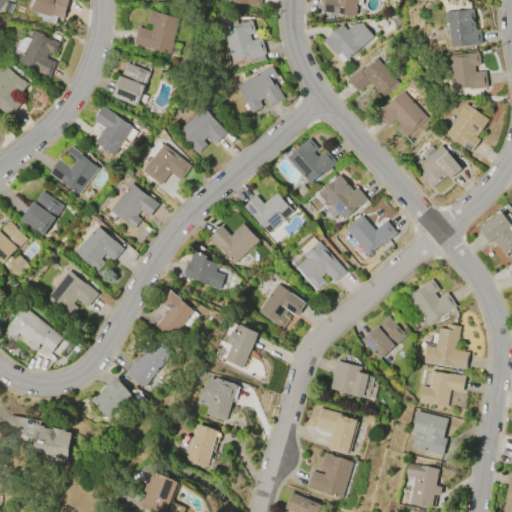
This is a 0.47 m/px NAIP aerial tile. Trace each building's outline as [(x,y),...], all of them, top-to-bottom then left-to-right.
[(29,0),(66,0),(62,18),(56,16),(53,25),(40,21),(41,18),(35,16),(36,14),(26,11),(29,0)] [(320,11),(321,0),(360,0),(360,5),(356,5),(354,16),(320,11)] [(12,5),(10,13),(3,11),(5,3),(12,5)] [(447,24),(445,24),(444,12),(473,9),(474,30),(479,29),(480,44),(449,47),(447,24)] [(137,27),(150,31),(151,24),(146,23),(149,11),(178,19),(168,53),(132,43),(137,27)] [(221,22),(236,18),(237,24),(251,20),(255,33),(249,35),(250,41),(261,38),(265,54),(263,55),(264,60),(249,64),(247,57),(231,61),(221,22)] [(341,24),(346,30),(352,24),(360,23),(372,36),(345,60),(339,53),(336,56),(322,40),(341,24)] [(32,31),(59,44),(54,54),(49,52),(45,58),(55,63),(48,78),(17,63),(21,54),(15,50),(22,36),(28,39),(32,31)] [(448,55),(478,52),(480,65),(473,65),(474,72),(485,71),(486,88),(468,89),(468,87),(452,89),(448,55)] [(346,79),(360,67),(362,69),(376,57),(397,82),(381,97),(368,82),(357,92),(346,79)] [(126,63),(149,72),(136,105),(111,95),(119,75),(121,76),(126,63)] [(0,69),(4,65),(26,84),(15,98),(20,103),(9,116),(0,108),(0,69)] [(235,86),(271,65),(278,76),(272,79),(283,99),(269,107),(263,98),(258,101),(261,106),(250,112),(248,109),(245,111),(242,106),(245,104),(235,86)] [(402,91),(426,118),(404,138),(394,128),(399,124),(394,119),(387,126),(376,114),(402,91)] [(446,133),(460,114),(458,113),(465,103),(487,120),(475,137),(479,139),(470,151),(446,133)] [(133,126),(114,154),(95,142),(104,127),(93,120),(102,106),(133,126)] [(177,131),(205,107),(227,133),(214,144),(207,136),(203,140),(207,146),(197,154),(177,131)] [(336,162),(322,174),(321,173),(309,184),(286,158),(309,138),(317,148),(313,152),(317,157),(325,150),(336,162)] [(164,143),(192,165),(181,179),(171,172),(161,185),(143,171),(164,143)] [(439,145),(460,169),(449,178),(445,174),(429,188),(410,166),(420,158),(422,160),(439,145)] [(72,146),(99,168),(77,196),(48,173),(59,159),(69,168),(73,162),(65,155),(72,146)] [(366,199),(343,219),(337,213),(331,218),(325,211),(330,206),(326,201),(325,202),(317,193),(338,174),(353,191),(355,189),(351,185),(353,184),(366,199)] [(140,219),(132,229),(109,210),(132,182),(159,204),(148,217),(140,210),(136,215),(140,219)] [(41,191),(62,206),(41,235),(19,219),(32,202),(33,202),(41,191)] [(266,234),(242,207),(255,195),(262,204),(275,192),(292,211),(266,234)] [(511,248),(503,255),(492,240),(488,243),(478,230),(480,228),(479,227),(500,212),(510,224),(511,222),(511,248)] [(386,220),(396,233),(382,245),(381,243),(362,259),(352,247),(356,243),(344,230),(361,215),(374,230),(386,220)] [(0,230),(9,221),(27,239),(10,256),(13,258),(18,253),(27,263),(20,271),(20,272),(14,278),(0,265),(2,263),(0,261),(0,230)] [(220,226),(230,236),(243,224),(258,240),(233,264),(208,238),(220,226)] [(75,252),(99,226),(124,249),(113,261),(105,254),(101,259),(105,263),(97,273),(75,252)] [(319,241),(345,272),(333,283),(324,273),(319,277),(324,282),(314,290),(294,267),(305,258),(302,255),(319,241)] [(218,289),(181,276),(187,262),(189,262),(193,251),(206,256),(205,260),(217,264),(214,272),(223,275),(218,289)] [(97,293),(86,307),(76,298),(72,303),(76,307),(68,317),(61,312),(62,311),(45,298),(68,269),(97,293)] [(455,306),(427,325),(407,295),(431,279),(439,290),(434,293),(438,298),(446,293),(455,306)] [(256,312),(277,283),(305,303),(295,316),(286,310),(282,315),(287,319),(280,329),(256,312)] [(171,291),(197,315),(185,327),(182,325),(170,338),(156,325),(163,316),(162,315),(167,309),(168,310),(169,309),(165,306),(163,307),(159,304),(171,291)] [(23,306),(62,338),(50,352),(40,344),(35,350),(32,347),(33,347),(27,342),(28,341),(17,332),(14,336),(4,328),(23,306)] [(404,337),(378,360),(360,340),(377,325),(377,326),(387,317),(404,337)] [(468,352),(466,370),(423,363),(425,346),(434,347),(437,328),(447,329),(447,324),(460,326),(456,351),(468,352)] [(258,333),(241,368),(223,360),(230,345),(226,343),(232,330),(236,333),(240,325),(258,333)] [(170,352),(141,387),(126,375),(131,369),(128,367),(137,356),(140,358),(155,340),(170,352)] [(376,388),(373,400),(368,398),(367,399),(328,389),(335,361),(361,367),(359,373),(368,375),(368,376),(370,376),(370,377),(373,378),(370,387),(376,388)] [(429,388),(432,371),(465,377),(462,392),(449,390),(446,407),(417,402),(420,386),(429,388)] [(90,401),(101,392),(100,390),(116,378),(131,396),(103,418),(90,401)] [(237,385),(225,420),(204,413),(206,407),(196,403),(208,378),(215,380),(216,378),(237,385)] [(319,407),(339,413),(339,414),(357,420),(348,452),(330,447),(334,432),(314,426),(319,407)] [(442,455),(410,447),(413,435),(410,434),(416,411),(447,419),(442,438),(446,439),(442,455)] [(185,459),(196,424),(218,431),(213,444),(215,445),(213,452),(211,451),(206,466),(185,459)] [(70,433),(65,460),(30,453),(31,444),(33,444),(34,437),(32,436),(35,425),(44,426),(43,428),(52,430),(52,428),(64,430),(63,432),(70,433)] [(323,453),(332,455),(332,456),(352,462),(342,497),(306,487),(310,471),(323,474),(325,468),(319,466),(323,453)] [(405,463),(438,468),(435,485),(440,486),(438,495),(433,494),(431,507),(409,503),(413,477),(403,475),(405,463)] [(178,482),(164,511),(151,511),(139,506),(146,492),(142,491),(146,482),(148,483),(154,471),(178,482)] [(511,511),(503,511),(509,473),(511,473),(511,511)] [(290,492),(321,504),(317,511),(291,511),(284,509),(290,492)]
